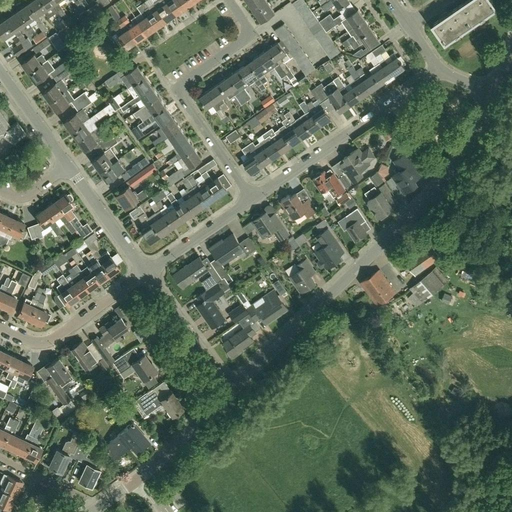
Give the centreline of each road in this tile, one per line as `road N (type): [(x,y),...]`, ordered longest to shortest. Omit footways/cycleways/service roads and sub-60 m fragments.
road 1 (unclassified): [(232,392),(436,190),(493,94)]
road 2 (residential): [(252,200),(180,90),(248,34),(229,0)]
road 3 (residential): [(252,200),(438,71)]
road 4 (unclassified): [(94,510),(232,392)]
road 5 (residential): [(145,273),(55,338),(32,342),(0,327)]
road 6 (residential): [(232,392),(145,273)]
road 7 (residential): [(145,273),(66,166)]
road 8 (residential): [(145,273),(252,200)]
